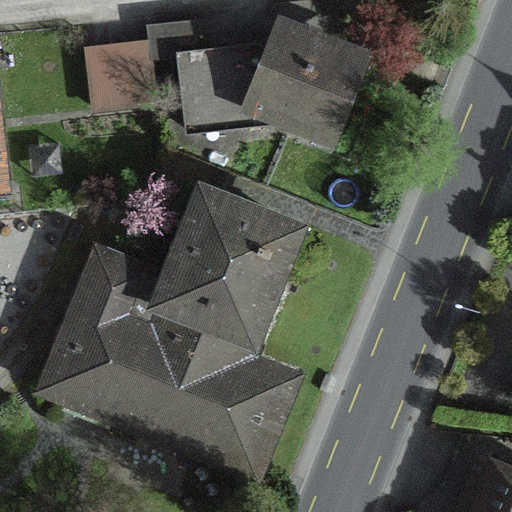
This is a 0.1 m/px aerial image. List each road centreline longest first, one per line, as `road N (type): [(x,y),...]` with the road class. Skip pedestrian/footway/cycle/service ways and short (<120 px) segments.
road 1 (secondary): [(511,86),(347,511)]
road 2 (track): [(0,376),(73,239)]
